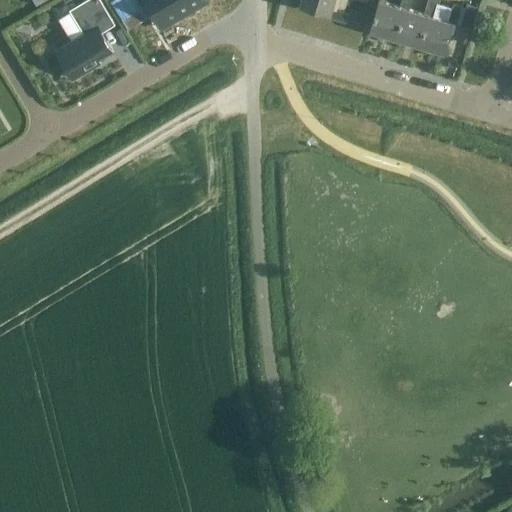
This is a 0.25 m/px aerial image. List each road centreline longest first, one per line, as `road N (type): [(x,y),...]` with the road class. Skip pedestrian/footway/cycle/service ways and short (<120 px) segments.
road 1 (unclassified): [(309,511),(269,367),(250,47)]
road 2 (track): [(250,96),(195,118),(0,233)]
road 3 (residential): [(488,109),(250,47)]
road 4 (residential): [(43,136),(250,21)]
